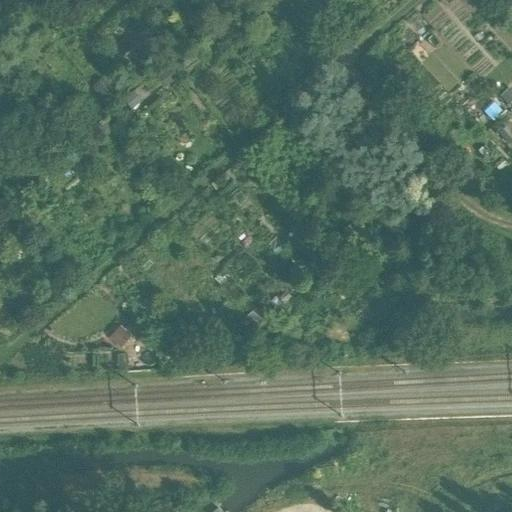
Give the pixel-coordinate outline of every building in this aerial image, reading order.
[(223,21),(215,28),(222,37),(230,29),(223,21)] [(146,61),(138,51),(128,59),(136,69),(146,61)] [(168,69),(160,75),(167,85),(175,78),(168,69)] [(104,79),(93,88),(101,97),(112,87),(104,79)] [(511,90),(502,98),(507,104),(509,102),(511,105),(511,104),(511,90)] [(132,92),(124,99),(132,109),(140,102),(132,92)] [(493,102),(484,110),(490,118),(500,109),(493,102)] [(113,129),(104,119),(93,128),(102,138),(113,129)] [(473,141),(483,133),(476,124),(466,133),(473,141)] [(511,133),(505,126),(498,132),(508,144),(511,140),(511,133)] [(313,242),(304,250),(313,260),(322,252),(313,242)] [(295,278),(303,271),(293,260),(285,267),(295,278)] [(256,309),(246,317),(253,325),(263,316),(256,309)] [(216,327),(203,337),(210,345),(223,335),(216,327)] [(124,329),(112,341),(121,348),(132,336),(124,329)]
